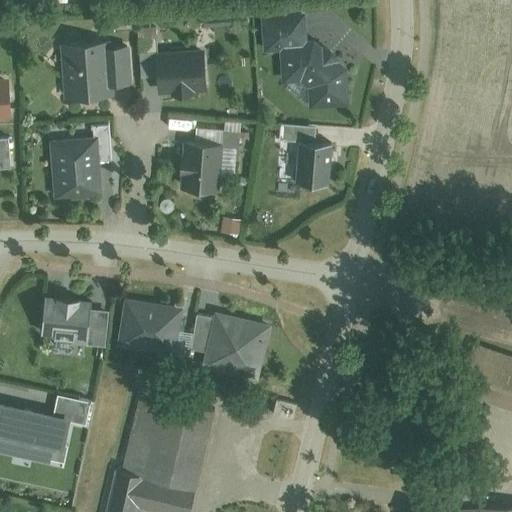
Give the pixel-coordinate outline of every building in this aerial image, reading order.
[(307,6),(262,11),(265,47),(281,45),(283,81),(302,79),(309,84),(311,104),(351,101),(349,56),(321,35),(308,36),(307,6)] [(249,7),(227,8),(228,26),(250,25),(249,7)] [(158,22),(140,22),(142,71),(159,70),(160,88),(209,86),(208,45),(159,47),(158,22)] [(70,93),(114,90),(113,80),(132,78),(130,40),(106,42),(106,35),(66,38),(70,93)] [(0,112),(13,112),(11,73),(0,73),(0,112)] [(187,134),(182,185),(218,189),(223,138),(240,139),(251,140),(254,119),(226,117),(226,125),(198,122),(196,135),(187,134)] [(319,121),(282,119),(281,136),(301,137),(299,181),(331,183),(333,136),(318,135),(319,121)] [(55,136),(58,193),(102,191),(100,157),(113,156),(111,120),(94,121),(94,134),(55,136)] [(0,161),(11,161),(10,132),(0,133),(0,161)] [(242,216),(222,213),(220,230),(239,231),(242,216)] [(95,294),(46,290),(43,330),(88,333),(88,341),(108,343),(111,305),(94,304),(95,294)] [(186,302),(127,295),(121,343),(175,350),(191,350),(195,327),(183,325),(186,302)] [(262,376),(272,318),(216,307),(215,313),(198,310),(195,327),(191,350),(224,356),(221,369),(262,376)] [(511,406),(511,349),(474,337),(457,388),(511,406)] [(55,406),(0,395),(0,424),(1,424),(0,428),(0,446),(64,459),(72,416),(87,418),(92,396),(58,390),(55,406)] [(139,511),(141,505),(172,511),(191,511),(216,404),(164,392),(146,470),(116,463),(104,511),(139,511)] [(297,400),(277,396),(274,414),(294,418),(297,400)] [(511,511),(511,499),(483,502),(483,511),(511,511)] [(444,502),(401,504),(401,511),(480,511),(481,508),(444,509),(444,502)]
